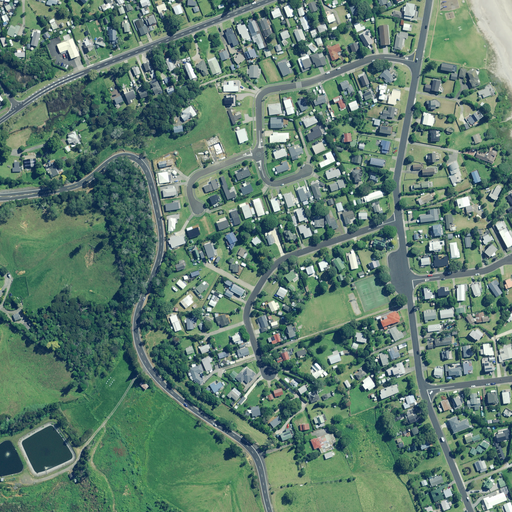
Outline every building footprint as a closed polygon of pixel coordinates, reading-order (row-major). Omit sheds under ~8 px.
[(112,1),(111,0),(105,0),(108,4),(106,5),(105,4),(102,6),(105,11),(111,7),(110,6),(114,3),(113,1),(112,1)] [(317,7),(315,2),(308,4),(312,13),(319,10),(318,7),(317,7)] [(415,5),(406,3),(406,7),(403,7),(402,11),(405,11),(404,18),(411,20),(412,16),(415,17),(416,11),(414,10),(415,5)] [(161,5),(161,4),(158,5),(159,6),(157,7),(159,13),(162,12),(162,11),(167,9),(165,4),(161,5)] [(183,13),(180,5),(173,8),(177,16),(183,13)] [(295,15),(290,5),(284,8),(288,18),(295,15)] [(360,15),(356,5),(350,7),(354,17),(360,15)] [(282,16),(279,8),(274,10),(275,11),(272,12),(274,19),(282,16)] [(336,21),(333,14),(327,17),(329,23),(336,21)] [(157,23),(154,15),(149,17),(150,18),(146,20),(148,26),(157,23)] [(311,28),(306,17),(300,19),(305,30),(311,28)] [(145,25),(142,19),(135,22),(141,36),(148,33),(145,25)] [(266,19),(260,22),(262,28),(260,28),(262,32),(264,32),(266,37),(272,34),(266,19)] [(259,31),(255,21),(248,23),(249,25),(248,25),(255,43),(257,42),(260,50),(265,47),(260,34),(258,35),(257,32),(259,31)] [(125,24),(125,22),(122,23),(123,27),(124,27),(125,32),(130,31),(129,23),(125,24)] [(18,24),(16,26),(11,24),(7,33),(13,36),(14,32),(18,34),(21,25),(18,24)] [(241,34),(243,39),(244,39),(245,41),(247,40),(251,39),(245,25),(242,26),(241,24),(236,26),(240,34),(241,34)] [(389,45),(387,25),(379,26),(381,46),(389,45)] [(238,44),(231,28),(226,30),(227,32),(225,33),(230,44),(232,43),(234,46),(238,44)] [(306,40),(302,29),(294,32),(299,43),(306,40)] [(41,31),(34,30),(31,44),(38,45),(41,31)] [(116,30),(108,30),(108,35),(110,35),(110,41),(117,41),(116,30)] [(372,36),(368,30),(359,35),(366,47),(372,43),(369,37),(372,36)] [(290,37),(288,31),(280,33),(283,40),(290,37)] [(408,33),(400,32),(400,34),(397,34),(394,49),(402,50),(402,46),(404,46),(405,39),(403,39),(403,38),(407,38),(408,33)] [(5,35),(0,37),(4,47),(9,45),(5,35)] [(79,57),(73,39),(57,45),(61,54),(67,51),(71,60),(79,57)] [(319,49),(312,42),(308,46),(315,53),(319,49)] [(360,50),(357,43),(350,45),(353,53),(360,50)] [(341,51),(339,44),(328,48),(332,61),(340,58),(338,53),(341,51)] [(252,50),(251,47),(247,48),(248,51),(244,53),(246,57),(247,59),(253,57),(254,58),(257,57),(254,49),(252,50)] [(272,55),(269,48),(264,50),(267,57),(272,55)] [(229,58),(226,51),(219,53),(222,61),(229,58)] [(245,59),(240,53),(237,56),(238,57),(234,60),(238,65),(241,62),(242,63),(245,59)] [(319,58),(318,54),(311,56),(314,63),(315,63),(317,67),(327,64),(324,57),(319,58)] [(221,72),(216,57),(207,61),(213,75),(221,72)] [(174,66),(171,58),(166,60),(170,71),(177,69),(175,65),(174,66)] [(312,69),(308,58),(302,60),(304,66),(301,68),(303,72),(312,69)] [(200,70),(201,70),(204,76),(210,73),(204,61),(198,64),(199,65),(196,66),(197,69),(198,68),(200,70)] [(146,71),(150,70),(152,74),(155,73),(153,66),(151,66),(150,62),(144,64),(146,71)] [(187,62),(186,63),(185,67),(191,80),(196,78),(193,71),(194,71),(193,69),(192,69),(190,64),(187,62)] [(286,64),(286,62),(283,63),(282,63),(278,65),(283,77),(293,72),(289,63),(286,64)] [(457,66),(442,64),(441,70),(456,72),(457,66)] [(258,69),(258,66),(249,66),(249,78),(258,78),(258,75),(261,75),(261,69),(258,69)] [(136,68),(135,67),(132,68),(136,76),(141,73),(138,67),(136,68)] [(388,82),(390,84),(396,78),(395,77),(398,75),(395,72),(392,75),(386,69),(379,76),(381,78),(383,77),(386,80),(385,81),(387,83),(388,82)] [(479,80),(475,70),(468,72),(470,80),(469,80),(470,83),(469,84),(471,89),(480,85),(478,80),(479,80)] [(158,84),(156,79),(150,82),(150,83),(151,85),(152,85),(153,88),(151,89),(155,95),(162,92),(158,84)] [(426,85),(425,91),(432,92),(432,91),(438,92),(440,81),(433,80),(432,86),(426,85)] [(234,86),(234,81),(229,81),(229,85),(224,85),(224,92),(238,91),(238,86),(234,86)] [(349,87),(347,81),(341,84),(343,91),(348,89),(350,97),(353,95),(352,93),(354,92),(352,86),(349,87)] [(387,86),(380,85),(379,90),(380,90),(379,99),(384,100),(385,95),(383,95),(384,93),(386,93),(387,86)] [(175,93),(173,87),(167,89),(169,96),(175,93)] [(123,90),(125,94),(129,104),(132,103),(130,100),(136,97),(133,91),(128,93),(126,88),(123,90)] [(488,88),(487,88),(478,92),(479,95),(482,94),(484,98),(491,95),(488,88)] [(149,95),(146,90),(139,93),(142,99),(149,95)] [(401,93),(392,91),(391,97),(389,96),(388,104),(395,105),(396,99),(400,99),(401,93)] [(373,98),(370,92),(363,94),(366,100),(373,98)] [(124,102),(121,96),(114,99),(117,105),(124,102)] [(326,102),(324,96),(317,98),(317,99),(313,100),(315,106),(326,102)] [(287,100),(287,97),(283,98),(288,115),(295,113),(290,99),(287,100)] [(340,101),(338,97),(333,99),(335,104),(338,102),(341,109),(346,107),(343,99),(340,101)] [(308,109),(304,99),(298,102),(302,112),(308,109)] [(440,107),(440,103),(435,100),(427,101),(427,105),(429,105),(429,109),(431,109),(436,109),(435,107),(440,107)] [(282,114),(280,104),(277,104),(268,105),(270,115),(282,114)] [(199,113),(193,105),(182,112),(184,115),(181,116),(185,121),(191,117),(191,118),(199,113)] [(398,109),(395,109),(395,108),(389,107),(388,111),(383,111),(383,115),(381,115),(380,119),(386,120),(387,117),(393,118),(394,115),(397,116),(398,109)] [(469,124),(470,123),(471,125),(481,118),(477,112),(469,118),(466,120),(469,124)] [(436,119),(434,119),(435,117),(431,116),(431,114),(424,113),(424,116),(423,124),(433,126),(433,124),(435,124),(436,119)] [(318,122),(315,116),(309,119),(309,118),(303,121),(306,128),(318,122)] [(283,118),(277,118),(271,118),(271,128),(284,128),(284,125),(283,118)] [(324,135),(319,124),(311,128),(312,131),(305,135),(309,143),(324,135)] [(392,128),(380,126),(379,133),(391,134),(392,128)] [(439,141),(439,137),(439,130),(435,130),(430,130),(430,133),(431,133),(431,141),(439,141)] [(69,144),(71,143),(72,144),(74,143),(74,142),(79,140),(75,131),(72,132),(73,134),(68,136),(69,139),(68,139),(69,144)] [(278,134),(278,133),(273,133),(274,136),(270,136),(270,143),(286,142),(286,139),(289,139),(289,133),(278,134)] [(352,141),(351,133),(344,134),(344,137),(342,138),(342,143),(352,141)] [(482,142),(479,134),(473,136),(476,144),(482,142)] [(389,142),(382,141),(381,145),(383,146),(382,153),(388,154),(389,142)] [(326,150),(322,142),(312,147),(316,155),(326,150)] [(295,150),(294,147),(289,149),(292,157),(304,153),(302,147),(295,150)] [(287,156),(285,149),(274,153),(276,160),(287,156)] [(489,153),(486,155),(478,152),(476,157),(493,164),(496,153),(490,151),(489,153)] [(335,161),(331,152),(325,155),(328,160),(319,164),(321,168),(335,161)] [(436,155),(436,154),(429,154),(429,156),(426,156),(426,159),(428,159),(428,163),(436,162),(436,159),(439,159),(439,155),(436,155)] [(362,156),(356,155),(355,158),(352,157),(352,163),(361,164),(362,156)] [(384,160),(371,158),(370,164),(383,167),(384,160)] [(60,174),(54,160),(44,164),(48,173),(50,172),(52,178),(60,174)] [(289,169),(286,161),(282,163),(283,165),(276,168),(277,172),(275,172),(276,174),(289,169)] [(459,172),(456,162),(451,164),(451,165),(449,166),(452,175),(459,172)] [(251,175),(247,167),(244,169),(244,171),(236,174),(238,181),(251,175)] [(338,176),(335,168),(330,170),(325,172),(328,180),(338,176)] [(361,176),(361,170),(352,171),(353,178),(355,177),(355,182),(361,182),(361,176)] [(481,181),(477,171),(471,173),(474,180),(474,181),(476,183),(481,181)] [(234,187),(229,189),(224,176),(220,177),(224,185),(222,186),(228,200),(236,197),(236,195),(234,187)] [(378,179),(371,176),(368,184),(374,186),(375,183),(376,183),(378,179)] [(219,188),(215,179),(211,181),(212,184),(204,187),(206,193),(219,188)] [(345,187),(343,180),(329,185),(332,192),(345,187)] [(316,199),(317,199),(318,201),(321,200),(320,198),(322,197),(318,188),(319,187),(318,183),(311,186),(316,199)] [(250,184),(241,189),(244,196),(253,191),(250,184)] [(176,195),(175,187),(168,188),(168,189),(163,190),(164,197),(176,195)] [(307,200),(303,187),(297,189),(301,202),(307,200)] [(501,189),(497,187),(494,191),(492,190),(489,197),(496,200),(501,189)] [(383,197),(381,191),(368,195),(369,196),(361,198),(363,204),(383,197)] [(294,206),(290,193),(284,195),(288,208),(294,206)] [(433,199),(431,194),(418,200),(421,206),(433,199)] [(220,202),(217,195),(209,198),(212,205),(220,202)] [(465,207),(471,205),(469,197),(456,200),(459,209),(465,207)] [(265,215),(260,198),(253,201),(258,217),(265,215)] [(281,210),(276,198),(271,200),(275,212),(281,210)] [(247,205),(246,203),(239,205),(240,208),(242,207),(246,219),(253,217),(249,205),(247,205)] [(307,219),(303,208),(296,211),(300,222),(307,219)] [(350,211),(349,208),(344,210),(345,212),(342,213),(346,225),(351,223),(350,219),(355,218),(352,210),(350,211)] [(439,220),(437,209),(430,210),(431,215),(420,216),(421,223),(439,220)] [(241,223),(237,210),(231,212),(235,225),(241,223)] [(325,215),(327,221),(324,222),(326,225),(328,224),(329,227),(331,226),(333,230),(338,228),(331,211),(327,212),(328,214),(325,215)] [(324,218),(315,219),(315,227),(324,227),(324,218)] [(229,227),(226,219),(220,221),(217,222),(219,230),(229,227)] [(507,226),(504,220),(495,225),(508,248),(511,245),(511,238),(506,227),(507,226)] [(304,228),(303,225),(298,227),(301,234),(303,233),(305,238),(313,235),(310,228),(307,229),(306,227),(304,228)] [(442,225),(440,225),(433,226),(434,234),(434,233),(435,236),(442,235),(443,235),(442,225)] [(292,236),(291,230),(284,232),(287,241),(293,239),(294,241),(297,240),(296,235),(292,236)] [(237,241),(232,232),(225,236),(228,241),(226,242),(228,246),(229,246),(232,250),(235,244),(234,242),(237,241)] [(187,239),(185,234),(176,237),(176,236),(172,237),(170,238),(171,240),(169,241),(170,244),(171,244),(173,249),(179,247),(179,246),(186,243),(185,240),(187,239)] [(273,242),(275,242),(273,238),(272,238),(271,235),(267,236),(270,245),(274,244),(273,242)] [(492,236),(490,237),(489,235),(483,238),(485,240),(483,241),(485,244),(494,239),(492,236)] [(261,242),(257,237),(252,241),(256,246),(261,242)] [(470,237),(463,238),(464,248),(471,247),(470,237)] [(385,242),(375,239),(373,247),(383,250),(385,242)] [(445,245),(444,241),(429,243),(430,247),(429,247),(430,251),(434,250),(435,252),(441,251),(441,250),(442,249),(442,246),(445,245)] [(457,251),(456,243),(450,244),(452,259),(460,258),(459,250),(457,251)] [(497,250),(492,244),(485,252),(490,257),(491,256),(493,257),(495,254),(494,253),(497,250)] [(243,249),(239,247),(236,253),(245,259),(248,254),(242,251),(243,249)] [(358,268),(355,253),(349,255),(352,270),(358,268)] [(448,266),(447,254),(438,255),(438,256),(435,257),(435,261),(434,261),(434,267),(448,266)] [(340,259),(339,258),(332,262),(335,267),(337,266),(340,271),(346,267),(344,264),(342,262),(343,261),(341,258),(340,259)] [(185,268),(182,260),(179,261),(180,264),(176,266),(178,271),(185,268)] [(380,266),(378,260),(368,264),(371,270),(380,266)] [(328,265),(327,262),(323,263),(323,262),(319,263),(322,271),(328,269),(327,265),(328,265)] [(315,272),(313,266),(306,268),(308,275),(315,272)] [(297,277),(293,271),(286,277),(290,282),(297,277)] [(500,284),(496,279),(488,285),(497,297),(503,293),(497,285),(500,284)] [(187,285),(180,280),(177,284),(183,289),(187,285)] [(209,287),(205,281),(194,290),(198,295),(209,287)] [(481,295),(477,284),(471,286),(475,297),(481,295)] [(244,291),(234,285),(231,290),(241,296),(244,291)] [(288,291),(281,287),(277,294),(284,298),(288,291)] [(448,292),(445,289),(444,288),(441,288),(441,289),(438,290),(439,296),(450,295),(450,291),(448,292)] [(431,293),(430,289),(421,291),(423,300),(433,298),(432,292),(431,293)] [(234,293),(227,290),(225,295),(231,298),(234,293)] [(194,302),(188,296),(181,302),(186,309),(194,302)] [(275,303),(274,301),(268,304),(272,312),(278,309),(278,308),(280,307),(278,302),(275,303)] [(453,317),(452,309),(440,311),(441,319),(453,317)] [(436,319),(435,310),(424,311),(425,318),(424,318),(425,323),(428,323),(428,320),(436,319)] [(381,321),(384,327),(392,324),(397,322),(398,322),(400,321),(399,319),(401,318),(398,313),(397,314),(395,311),(389,314),(383,317),(384,320),(381,321)] [(484,317),(484,312),(479,313),(479,318),(476,318),(477,323),(489,321),(488,317),(484,317)] [(225,314),(215,317),(217,322),(218,322),(219,325),(221,324),(222,327),(230,324),(228,318),(226,318),(225,314)] [(475,321),(471,314),(466,317),(471,324),(475,321)] [(269,327),(265,316),(259,318),(263,328),(261,329),(262,333),(268,330),(267,327),(269,327)] [(196,323),(196,318),(185,319),(185,323),(187,323),(188,330),(194,329),(193,323),(196,323)] [(296,336),(292,325),(287,327),(289,333),(288,333),(290,338),(296,336)] [(389,330),(395,342),(405,337),(402,332),(399,333),(396,327),(389,330)] [(483,335),(477,329),(475,332),(473,330),(469,335),(476,340),(476,339),(478,341),(483,335)] [(244,343),(240,333),(232,337),(235,344),(238,343),(239,345),(244,343)] [(363,334),(356,333),(356,337),(357,337),(357,341),(366,343),(367,338),(362,338),(363,334)] [(281,342),(279,334),(272,336),(272,337),(268,339),(269,343),(272,342),(273,345),(281,342)] [(451,337),(435,340),(436,347),(452,344),(451,337)] [(211,348),(209,344),(200,348),(202,354),(209,351),(209,349),(211,348)] [(490,348),(489,344),(483,344),(484,350),(481,350),(481,355),(484,354),(484,356),(489,355),(489,356),(494,355),(494,351),(493,351),(493,348),(490,348)] [(389,352),(392,360),(401,357),(396,346),(391,348),(392,351),(389,352)] [(511,358),(511,352),(511,347),(499,350),(501,355),(498,356),(500,362),(503,362),(503,360),(511,358)] [(249,354),(247,348),(237,351),(239,358),(249,354)] [(278,363),(292,359),(289,352),(292,351),(291,349),(279,353),(281,358),(277,359),(278,363)] [(332,352),(333,354),(328,356),(331,364),(342,361),(341,359),(342,359),(341,357),(340,357),(340,356),(337,350),(332,352)] [(453,358),(452,351),(442,352),(443,359),(453,358)] [(379,353),(383,366),(389,364),(387,358),(388,358),(387,353),(384,354),(383,352),(379,353)] [(212,362),(210,356),(202,360),(207,372),(212,369),(210,363),(212,362)] [(490,361),(484,362),(485,372),(494,371),(493,363),(490,363),(490,361)] [(399,374),(400,375),(406,373),(402,362),(396,364),(397,368),(392,369),(392,370),(387,372),(389,376),(394,374),(394,375),(399,374)] [(316,379),(320,376),(322,379),(325,376),(323,373),(325,371),(317,363),(312,367),(317,372),(315,373),(314,373),(312,374),(316,379)] [(469,367),(469,363),(463,364),(465,374),(468,374),(468,371),(473,370),(472,366),(469,367)] [(194,380),(201,385),(205,380),(199,376),(198,374),(204,372),(201,365),(197,366),(196,364),(193,365),(194,367),(190,369),(192,376),(190,377),(191,379),(193,381),(194,380)] [(462,376),(461,365),(457,366),(458,368),(448,369),(449,376),(456,375),(457,377),(462,376)] [(355,375),(359,380),(367,374),(362,367),(359,370),(360,371),(355,375)] [(252,373),(247,368),(243,373),(242,372),(236,378),(241,383),(244,380),(248,383),(250,381),(251,381),(254,378),(253,377),(256,375),(253,372),(252,373)] [(442,378),(443,369),(435,368),(434,376),(436,376),(436,378),(442,378)] [(238,375),(234,371),(230,375),(234,379),(238,375)] [(376,386),(370,377),(361,383),(366,390),(368,388),(369,390),(376,386)] [(143,380),(139,384),(146,390),(149,386),(143,380)] [(219,390),(218,389),(223,386),(221,382),(215,385),(214,383),(210,386),(214,393),(219,390)] [(397,384),(396,385),(380,391),(381,394),(380,395),(382,399),(399,392),(397,387),(398,387),(397,384)] [(308,391),(305,386),(298,390),(301,395),(308,391)] [(312,403),(320,400),(321,399),(318,393),(322,391),(321,388),(313,391),(307,394),(312,403)] [(283,395),(281,389),(273,391),(275,397),(283,395)] [(232,397),(233,398),(232,399),(234,400),(234,399),(236,401),(240,397),(232,390),(227,396),(230,399),(232,397)] [(498,403),(496,390),(491,391),(491,393),(487,394),(488,404),(493,403),(494,404),(498,403)] [(510,403),(509,392),(502,393),(504,404),(510,403)] [(417,405),(414,394),(405,397),(408,404),(404,406),(405,409),(417,405)] [(477,399),(477,394),(470,395),(471,400),(467,401),(468,408),(475,407),(475,410),(479,410),(479,406),(481,406),(480,399),(477,399)] [(460,408),(459,405),(462,404),(458,396),(451,400),(454,407),(456,410),(460,408)] [(451,409),(448,400),(441,402),(444,411),(451,409)] [(261,415),(259,406),(251,408),(253,417),(261,415)] [(327,421),(325,415),(314,419),(316,424),(319,423),(321,427),(325,425),(324,422),(327,421)] [(408,417),(409,421),(410,424),(416,422),(417,422),(418,422),(416,416),(416,415),(413,416),(413,415),(408,417)] [(282,421),(278,416),(270,423),(274,428),(282,421)] [(459,423),(457,417),(449,421),(454,433),(470,427),(467,420),(459,423)] [(291,430),(290,428),(286,429),(287,432),(280,435),(283,441),(292,437),(289,431),(291,430)] [(509,432),(508,430),(499,433),(499,434),(496,435),(498,442),(510,439),(508,433),(509,432)] [(324,449),(326,448),(334,445),(329,434),(326,436),(316,439),(316,438),(311,440),(315,450),(319,448),(322,454),(325,452),(324,449)] [(472,438),(470,434),(464,436),(467,443),(473,441),(474,442),(480,439),(479,435),(472,438)] [(484,440),(479,445),(478,446),(476,450),(473,448),(470,453),(475,456),(478,452),(481,454),(483,450),(485,451),(486,449),(487,449),(490,443),(484,440)] [(501,446),(500,446),(498,442),(494,444),(501,461),(503,460),(506,459),(501,446)] [(488,470),(484,461),(481,462),(481,461),(474,463),(478,471),(480,470),(481,473),(488,470)] [(307,468),(305,462),(297,464),(299,470),(307,468)] [(444,482),(441,476),(429,480),(432,487),(444,482)] [(492,479),(491,480),(488,478),(486,481),(485,481),(483,483),(485,484),(483,487),(487,490),(488,488),(490,489),(493,485),(494,485),(496,483),(494,482),(495,481),(492,479)] [(504,481),(503,478),(498,480),(501,488),(506,486),(504,481)] [(453,496),(450,489),(443,491),(446,498),(453,496)] [(507,500),(504,493),(489,498),(489,497),(481,500),(483,504),(485,503),(488,510),(493,508),(492,506),(507,500)] [(450,508),(447,500),(441,503),(444,511),(450,508)]
